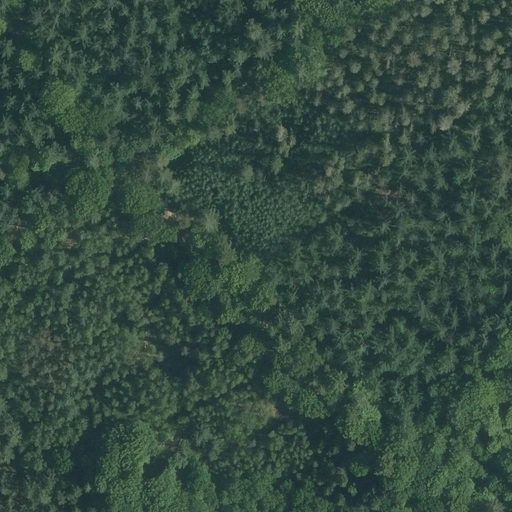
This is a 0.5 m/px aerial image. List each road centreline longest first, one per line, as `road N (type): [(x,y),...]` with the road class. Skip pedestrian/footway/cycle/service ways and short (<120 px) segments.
road 1 (track): [(427,511),(120,150)]
road 2 (track): [(0,468),(156,461),(230,468),(427,511)]
